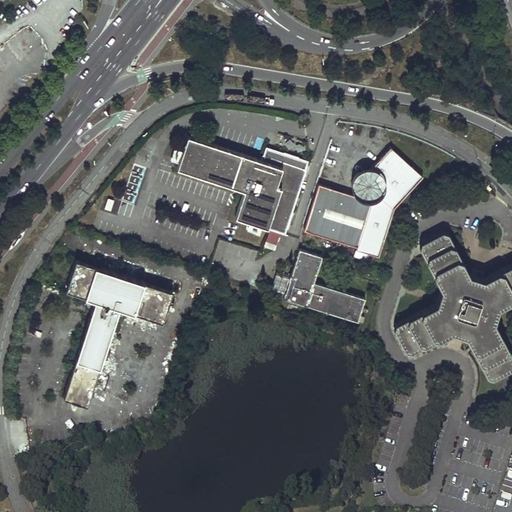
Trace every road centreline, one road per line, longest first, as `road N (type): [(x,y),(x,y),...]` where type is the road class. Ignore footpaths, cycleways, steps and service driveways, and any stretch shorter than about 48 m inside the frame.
road 1 (motorway): [(93,94),(204,63),(448,108),(511,137)]
road 2 (unclassified): [(141,121),(175,100),(218,91),(371,113),(450,140),(511,187)]
road 3 (unclassified): [(0,349),(35,253),(141,121)]
road 4 (motorway): [(433,0),(383,38),(309,38)]
road 5 (secondary): [(85,66),(0,167)]
road 6 (unclassified): [(34,170),(110,120),(141,121)]
road 7 (secondary): [(93,94),(170,0)]
